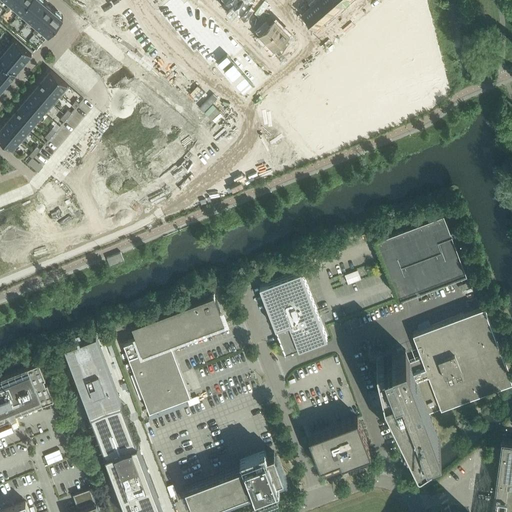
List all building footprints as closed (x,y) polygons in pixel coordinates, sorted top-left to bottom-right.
[(29,0),(13,0),(11,3),(19,9),(15,14),(16,16),(20,11),(28,2),(29,0)] [(29,0),(28,2),(20,11),(28,17),(24,22),(25,23),(29,18),(37,10),(44,1),(42,0),(29,0)] [(226,0),(236,10),(246,0),(226,0)] [(255,0),(246,0),(236,10),(247,22),(258,12),(254,7),(258,3),(255,0)] [(309,0),(308,2),(307,2),(311,6),(311,5),(326,23),(330,19),(328,17),(332,13),(320,0),(309,0)] [(334,0),(320,0),(332,13),(336,10),(338,12),(342,8),(334,0)] [(334,0),(342,8),(347,5),(345,3),(347,0),(334,0)] [(421,0),(406,0),(414,31),(411,31),(421,70),(424,69),(431,95),(444,92),(421,0)] [(53,9),(44,1),(37,10),(29,18),(37,25),(33,30),(34,31),(46,18),(53,9)] [(390,4),(310,74),(326,93),(376,50),(374,47),(405,21),(390,4)] [(311,6),(302,13),(316,28),(320,24),(322,26),(326,23),(311,5),(311,6)] [(53,9),(46,18),(34,31),(36,32),(40,28),(48,35),(56,26),(63,17),(61,15),(62,14),(56,9),(55,10),(53,9)] [(269,23),(258,33),(270,44),(285,30),(278,22),(273,27),(269,23)] [(285,30),(270,44),(281,56),(292,46),(287,42),(292,37),(285,30)] [(32,54),(13,38),(4,47),(24,64),(32,54)] [(24,64),(4,47),(0,52),(0,60),(5,64),(16,73),(24,64)] [(0,87),(2,89),(16,73),(5,64),(0,69),(0,87)] [(67,84),(50,69),(42,79),(59,94),(61,96),(69,86),(67,84)] [(59,94),(42,79),(34,88),(51,103),(52,102),(59,94)] [(348,115),(335,121),(344,141),(430,104),(421,83),(384,99),(383,97),(347,113),(348,115)] [(298,84),(281,99),(288,106),(286,108),(321,149),(338,134),(303,94),(305,92),(298,84)] [(51,103),(34,88),(26,97),(44,112),(43,112),(45,114),(54,104),(52,102),(51,103)] [(44,112),(26,97),(19,107),(36,121),(43,112),(44,112)] [(36,121),(19,107),(11,116),(28,130),(29,130),(36,121)] [(28,130),(11,116),(3,125),(20,140),(22,141),(30,131),(29,130),(28,130)] [(20,140),(3,125),(0,128),(0,138),(12,149),(20,140)] [(444,210),(375,236),(399,297),(405,295),(412,292),(417,290),(419,294),(418,295),(428,291),(426,286),(467,271),(444,210)] [(121,252),(107,257),(110,266),(124,260),(121,252)] [(302,269),(260,285),(283,347),(284,347),(285,351),(292,349),(299,347),(325,337),(327,336),(302,269)] [(470,280),(459,285),(461,289),(472,285),(470,280)] [(215,297),(214,293),(210,294),(132,324),(137,337),(124,342),(149,411),(191,395),(170,341),(211,326),(221,322),(219,317),(220,317),(220,314),(220,312),(217,312),(216,310),(220,309),(216,297),(215,297)] [(391,354),(392,355),(388,356),(388,355),(387,355),(388,357),(385,358),(384,355),(383,356),(384,357),(377,358),(377,357),(376,357),(384,389),(417,455),(418,456),(419,456),(420,456),(428,450),(427,447),(441,442),(426,405),(439,400),(441,407),(511,379),(511,377),(484,305),(413,332),(422,355),(410,360),(405,349),(394,354),(392,354),(391,354)] [(96,334),(65,345),(127,511),(157,511),(163,510),(159,498),(138,443),(130,423),(127,416),(127,415),(123,405),(96,334)] [(44,375),(46,374),(39,358),(1,374),(3,379),(0,380),(0,416),(6,414),(3,409),(6,408),(7,410),(12,408),(11,406),(14,405),(16,410),(54,395),(48,379),(46,380),(44,375)] [(358,416),(309,435),(322,470),(371,451),(358,416)] [(511,511),(511,440),(502,439),(492,511),(511,511)] [(243,463),(185,485),(195,510),(252,488),(254,495),(279,486),(277,479),(283,476),(274,451),(267,454),(264,447),(240,456),(243,463)] [(59,449),(45,455),(48,464),(63,458),(59,449)] [(79,509),(70,511),(99,511),(96,502),(95,499),(91,487),(73,494),(77,505),(79,509)] [(29,511),(26,501),(0,510),(0,511),(29,511)]
